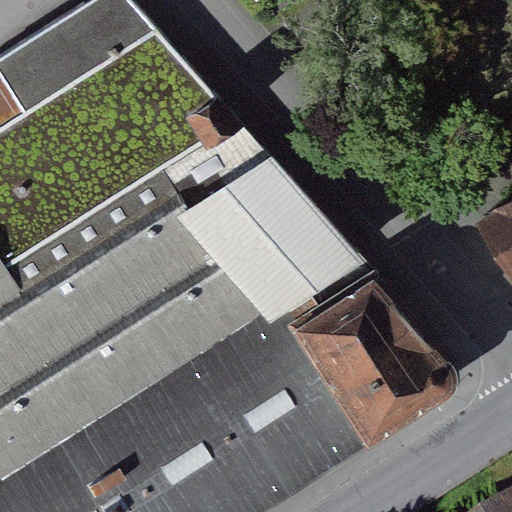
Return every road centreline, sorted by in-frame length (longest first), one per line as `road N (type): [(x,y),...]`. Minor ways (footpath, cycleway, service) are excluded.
road 1 (residential): [(511,350),(208,0)]
road 2 (residential): [(511,415),(363,511)]
